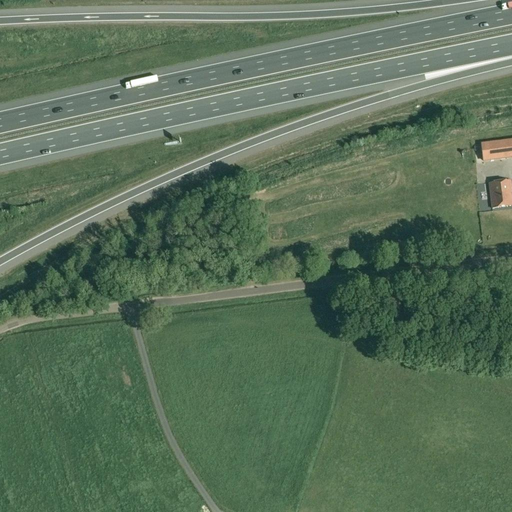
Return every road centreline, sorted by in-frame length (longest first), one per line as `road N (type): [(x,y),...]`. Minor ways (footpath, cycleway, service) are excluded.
road 1 (motorway): [(0,262),(236,148),(511,53)]
road 2 (motorway): [(0,155),(511,45)]
road 3 (motorway): [(511,14),(0,123)]
road 4 (unclassified): [(0,331),(48,317),(511,257)]
road 5 (motorway): [(459,0),(286,17),(0,21)]
